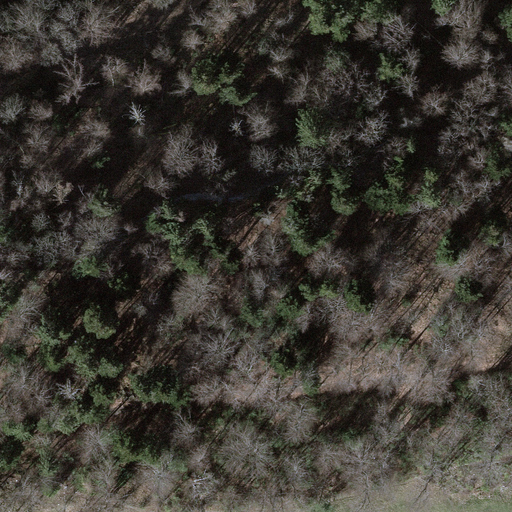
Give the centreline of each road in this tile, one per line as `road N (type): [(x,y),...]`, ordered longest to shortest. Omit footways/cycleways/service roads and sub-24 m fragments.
road 1 (track): [(511,357),(314,395),(0,413)]
road 2 (track): [(0,48),(174,0)]
